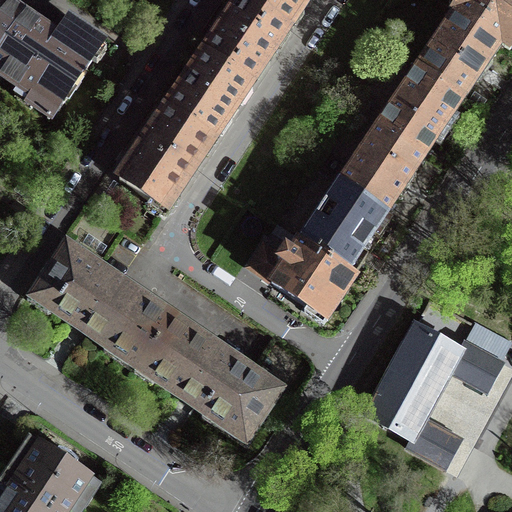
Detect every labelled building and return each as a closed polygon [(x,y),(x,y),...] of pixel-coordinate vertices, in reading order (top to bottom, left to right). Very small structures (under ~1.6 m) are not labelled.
[(0,0),(0,48),(23,15),(0,0)] [(245,0),(241,0),(205,54),(251,85),(270,57),(288,29),(245,0)] [(245,0),(288,29),(307,1),(307,0),(245,0)] [(511,0),(461,0),(454,11),(510,49),(511,46),(511,0)] [(509,50),(510,49),(454,11),(453,12),(455,14),(441,35),(439,34),(430,46),(433,47),(417,70),(463,101),(475,84),(477,85),(483,77),(481,75),(483,72),(485,69),(487,71),(493,62),(490,61),(501,45),(509,50)] [(48,32),(23,15),(0,48),(0,76),(32,98),(28,104),(52,120),(103,45),(69,22),(68,24),(63,21),(58,18),(60,16),(59,15),(48,32)] [(232,113),(251,85),(205,54),(167,110),(213,141),(232,113)] [(453,115),(463,101),(417,70),(379,127),(425,158),(435,143),(441,148),(451,134),(460,120),(453,115)] [(189,176),(213,141),(167,110),(119,181),(163,211),(173,195),(176,197),(189,176)] [(413,175),(425,158),(379,127),(364,150),(362,149),(354,161),(356,162),(340,184),(386,215),(398,198),(400,199),(406,191),(403,190),(406,187),(408,184),(410,185),(416,177),(413,175)] [(386,215),(340,184),(303,241),(301,240),(300,241),(356,278),(357,277),(348,272),(363,250),(386,215)] [(327,322),(356,278),(300,241),(292,252),(286,248),(280,256),(263,245),(248,269),(270,283),(327,322)] [(86,334),(138,369),(172,319),(68,249),(34,299),(86,334)] [(172,319),(138,369),(192,406),(246,442),(279,392),(172,319)] [(415,327),(366,417),(411,442),(406,450),(446,471),(462,441),(409,411),(434,366),(487,395),(504,365),(499,362),(509,345),(475,326),(461,352),(415,327)] [(3,485),(0,488),(0,511),(77,511),(82,506),(77,502),(93,478),(76,466),(78,463),(75,460),(73,457),(70,455),(67,453),(63,451),(59,450),(57,453),(39,441),(28,458),(23,455),(13,469),(18,472),(13,480),(7,488),(3,485)] [(303,492),(292,511),(316,511),(322,502),(303,492)]
